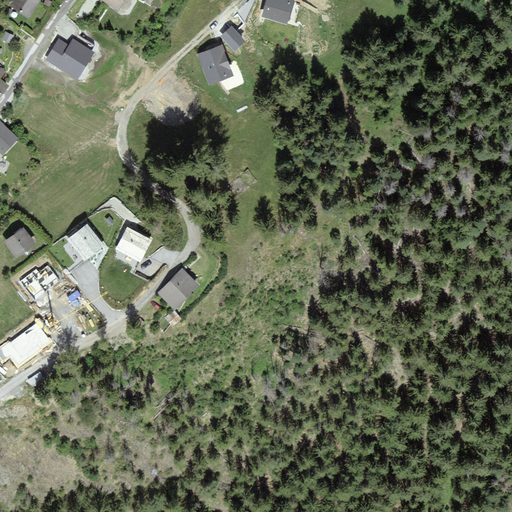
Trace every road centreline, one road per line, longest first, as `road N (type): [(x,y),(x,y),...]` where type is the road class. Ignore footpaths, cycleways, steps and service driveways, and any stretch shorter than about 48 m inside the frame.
road 1 (track): [(0,395),(108,329),(194,248),(195,230),(183,211),(127,160),(122,127),(139,93),(242,0)]
road 2 (residential): [(75,0),(0,104)]
